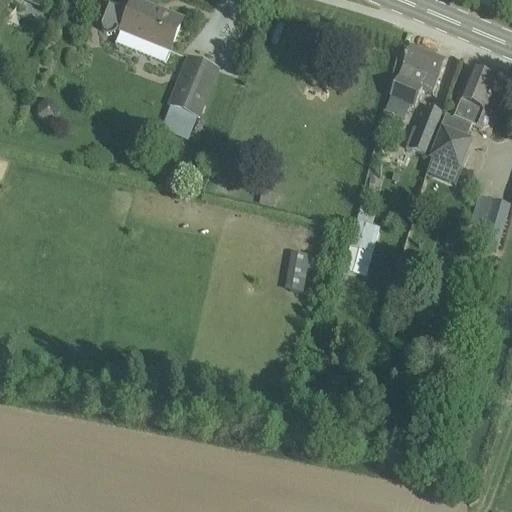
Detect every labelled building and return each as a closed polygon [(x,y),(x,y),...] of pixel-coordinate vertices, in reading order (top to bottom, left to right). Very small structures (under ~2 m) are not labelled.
[(7,0),(6,4),(21,10),(24,0),(7,0)] [(165,66),(174,44),(181,25),(159,16),(161,12),(134,2),(129,14),(110,7),(102,27),(103,31),(105,34),(107,35),(111,37),(115,36),(121,33),(122,33),(116,46),(165,66)] [(439,80),(446,63),(411,49),(404,65),(404,66),(398,82),(391,99),(416,110),(423,92),(432,96),(439,80)] [(198,119),(199,119),(218,71),(189,59),(169,108),(171,108),(162,130),(190,141),(198,119)] [(497,98),(491,95),(496,84),(473,74),(467,87),(463,86),(457,101),(458,101),(451,119),(449,118),(437,146),(432,160),(461,173),(474,142),(468,139),(472,128),(483,131),(485,127),(489,126),(491,120),(489,117),(497,98)] [(311,148),(325,114),(305,107),(306,105),(296,101),(295,103),(275,94),(269,107),(259,103),(245,137),(267,145),(272,132),(311,148)] [(406,150),(427,158),(443,114),(427,108),(419,131),(414,129),(406,150)]
